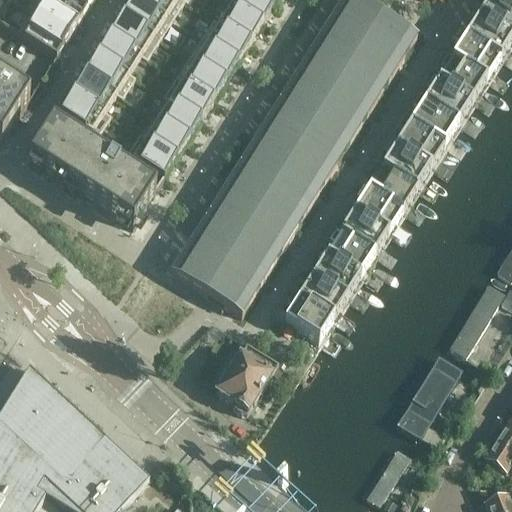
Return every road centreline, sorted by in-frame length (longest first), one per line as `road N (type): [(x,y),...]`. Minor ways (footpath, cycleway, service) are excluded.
road 1 (tertiary): [(263,511),(94,349)]
road 2 (residential): [(139,258),(4,175)]
road 3 (residential): [(94,349),(129,333),(163,351),(206,314)]
road 4 (residential): [(452,492),(456,469),(511,379)]
